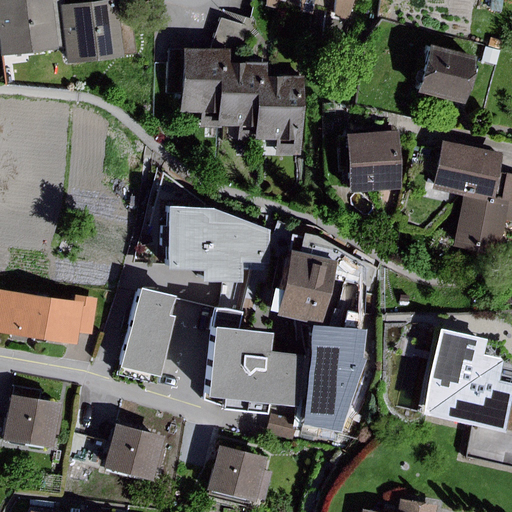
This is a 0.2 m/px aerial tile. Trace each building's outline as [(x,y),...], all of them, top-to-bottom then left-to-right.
[(0,0),(0,37),(0,38),(1,51),(50,46),(45,0),(0,0)] [(61,0),(45,0),(50,46),(66,44),(62,1),(61,0)] [(110,0),(71,0),(62,1),(66,44),(68,59),(116,54),(110,3),(110,0)] [(303,0),(289,0),(289,6),(302,9),(303,0)] [(343,1),(339,0),(326,0),(327,13),(340,16),(343,1)] [(128,1),(110,3),(116,54),(133,52),(128,1)] [(248,26),(217,17),(213,29),(245,38),(248,26)] [(245,38),(213,29),(209,45),(219,45),(218,58),(240,59),(245,38)] [(487,36),(486,44),(499,47),(501,39),(487,36)] [(468,54),(422,42),(410,88),(456,100),(464,71),(468,54)] [(209,45),(174,44),(173,106),(195,107),(217,107),(218,58),(219,45),(209,45)] [(482,44),(477,59),(493,64),(498,49),(482,44)] [(240,59),(218,58),(217,107),(217,123),(235,124),(257,124),(258,72),(258,59),(240,59)] [(297,73),(258,72),(257,124),(257,136),(273,136),(296,137),(297,73)] [(217,107),(195,107),(195,123),(217,123),(217,107)] [(235,136),(257,136),(257,124),(235,124),(235,136)] [(392,127),(332,131),(335,187),(395,183),(392,127)] [(296,153),(296,137),(273,136),(274,153),(296,153)] [(456,190),(494,198),(499,171),(489,169),(493,150),(433,138),(424,183),(456,190)] [(191,196),(154,167),(126,260),(187,263),(190,202),(191,196)] [(511,173),(499,171),(494,198),(511,201),(511,173)] [(511,201),(494,198),(456,190),(445,242),(493,252),(500,218),(511,220),(511,201)] [(197,203),(190,202),(187,263),(187,273),(225,275),(226,256),(258,257),(260,227),(197,203)] [(0,215),(0,236),(51,246),(55,225),(0,215)] [(295,228),(290,249),(320,256),(315,274),(366,287),(369,268),(309,233),(295,228)] [(273,244),(256,306),(304,319),(315,274),(320,256),(290,249),(273,244)] [(162,290),(124,282),(107,364),(151,373),(164,313),(158,312),(162,290)] [(73,300),(0,288),(0,329),(67,340),(69,328),(73,300)] [(360,290),(353,290),(357,311),(364,312),(360,290)] [(511,291),(511,292),(497,295),(499,305),(511,301),(511,291)] [(73,300),(69,328),(87,331),(93,296),(74,293),(73,300)] [(172,312),(198,311),(198,294),(171,295),(172,312)] [(356,311),(332,307),(326,334),(350,339),(356,311)] [(267,327),(204,320),(196,389),(206,391),(205,399),(216,403),(216,405),(263,410),(264,397),(289,400),(295,352),(264,348),(267,327)] [(477,335),(429,324),(409,410),(495,430),(505,384),(506,379),(490,376),(494,359),(494,357),(492,356),(474,351),(477,335)] [(336,340),(313,335),(300,417),(333,427),(340,402),(328,399),(336,340)] [(511,385),(505,384),(495,430),(511,433),(511,385)] [(49,398),(0,390),(0,437),(42,443),(44,427),(54,429),(56,413),(47,412),(49,398)] [(267,411),(262,431),(287,437),(292,418),(267,411)] [(154,433),(106,421),(94,464),(142,476),(146,463),(153,464),(158,446),(151,444),(154,433)] [(260,453),(207,440),(196,486),(259,502),(267,471),(256,468),(260,453)] [(388,511),(384,511),(356,506),(354,511),(430,511),(433,503),(392,495),(388,511)]
